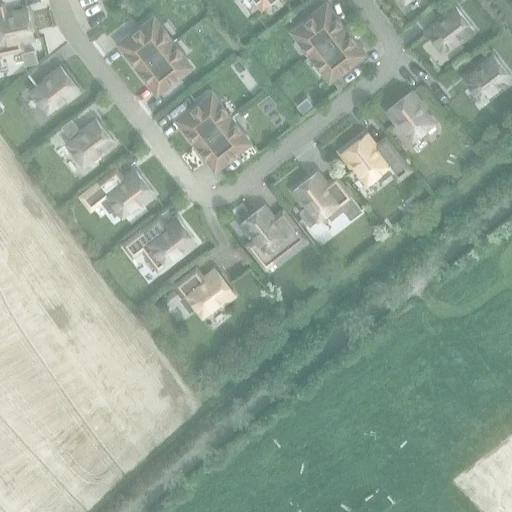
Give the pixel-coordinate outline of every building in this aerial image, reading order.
[(307,21),(294,31),(312,54),(343,30),(334,18),(335,18),(325,5),(306,20),(307,21)] [(426,29),(442,49),(460,36),(462,39),(473,30),(454,5),(439,17),(440,19),(426,29)] [(19,41),(33,38),(26,7),(7,12),(7,14),(0,15),(0,41),(18,37),(19,41)] [(130,54),(139,66),(170,42),(153,19),(140,29),(139,28),(120,43),(129,55),(130,54)] [(343,30),(312,54),(329,76),(342,67),(343,68),(362,53),(352,41),(351,41),(343,30)] [(175,74),(188,65),(170,42),(139,66),(148,77),(147,78),(156,90),(176,75),(175,74)] [(33,50),(22,52),(24,63),(36,61),(33,50)] [(478,68),(464,78),(480,98),(497,85),(500,88),(511,79),(492,54),(477,66),(478,68)] [(67,99),(78,90),(59,65),(44,77),(45,79),(31,89),(47,110),(65,96),(67,99)] [(399,119),(412,137),(432,121),(422,108),(423,107),(411,91),(387,110),(396,121),(399,119)] [(189,131),(197,142),(228,118),(211,95),(198,105),(197,104),(178,119),(188,131),(189,131)] [(102,152),(114,143),(95,118),(79,131),(80,132),(67,143),(82,163),(100,149),(102,152)] [(233,151),(246,141),(228,118),(197,142),(206,153),(205,154),(215,166),(234,152),(233,151)] [(367,180),(375,174),(380,180),(392,171),(389,166),(400,157),(385,138),(375,145),(366,133),(341,152),(350,164),(353,162),(367,180)] [(142,203),(153,194),(134,169),(123,178),(115,169),(96,184),(104,195),(100,198),(110,210),(115,206),(122,214),(139,200),(142,203)] [(317,171),(292,190),(301,202),(304,200),(318,217),(326,211),(331,218),(343,208),(340,204),(351,195),(336,176),(326,183),(317,171)] [(273,216),(264,204),(240,224),(249,235),(251,233),(265,251),(273,244),(278,251),(290,241),(287,237),(298,228),(283,209),(273,216)] [(184,251),(195,242),(176,217),(165,226),(158,217),(138,232),(146,243),(142,246),(151,259),(158,254),(164,262),(182,248),(184,251)] [(222,302),(233,293),(214,269),(203,278),(195,268),(176,283),(184,295),(180,298),(189,310),(196,305),(202,313),(219,299),(222,302)]
